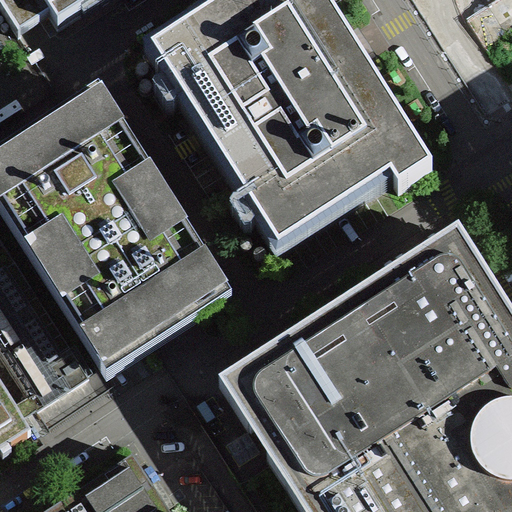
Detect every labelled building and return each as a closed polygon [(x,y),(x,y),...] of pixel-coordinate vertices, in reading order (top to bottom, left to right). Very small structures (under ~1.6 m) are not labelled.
[(108,0),(8,0),(0,5),(0,7),(20,38),(49,19),(57,33),(108,0)] [(432,174),(321,0),(239,0),(151,57),(177,97),(182,94),(187,103),(182,106),(246,206),(251,203),(257,212),(252,215),(278,255),(390,184),(398,196),(432,174)] [(97,356),(104,366),(104,367),(103,367),(105,370),(147,343),(146,342),(156,336),(156,337),(158,336),(157,335),(166,329),(167,330),(168,329),(177,322),(177,323),(221,296),(219,293),(218,294),(210,283),(212,282),(211,281),(210,281),(203,270),(204,270),(203,268),(202,269),(195,258),(196,257),(195,256),(195,257),(187,246),(188,245),(187,244),(180,233),(179,231),(179,232),(172,221),(172,220),(172,219),(171,219),(164,209),(165,208),(164,207),(163,207),(156,196),(157,196),(156,194),(155,195),(148,184),(149,183),(148,182),(147,183),(140,172),(141,171),(140,170),(139,170),(132,159),(133,159),(132,157),(131,158),(124,147),(125,146),(124,145),(123,146),(116,135),(117,134),(116,133),(115,133),(108,122),(109,122),(108,120),(107,121),(100,110),(101,109),(99,107),(58,133),(59,135),(50,141),(48,139),(47,140),(48,142),(39,148),(38,146),(37,147),(38,149),(28,155),(27,153),(0,170),(0,203),(2,206),(1,207),(1,208),(2,208),(9,218),(8,219),(9,220),(10,220),(17,231),(16,231),(17,233),(18,232),(25,243),(24,244),(25,245),(26,245),(33,256),(32,256),(33,257),(34,257),(41,268),(40,268),(41,270),(42,269),(49,280),(48,281),(49,282),(50,282),(57,292),(56,293),(57,294),(58,294),(65,305),(64,305),(65,307),(66,306),(73,317),(72,318),(73,319),(73,318),(81,330),(80,330),(81,331),(88,342),(88,344),(89,343),(96,354),(96,355),(96,356),(97,356)] [(272,459),(267,462),(299,511),(511,511),(511,323),(458,239),(412,268),(415,273),(389,290),(385,285),(221,390),(251,436),(255,433),(272,459)] [(12,409),(20,423),(36,412),(37,414),(89,380),(0,241),(0,355),(28,399),(12,409)] [(29,434),(28,435),(20,423),(12,409),(0,391),(0,455),(31,436),(29,434)] [(167,511),(132,459),(51,511),(167,511)]
